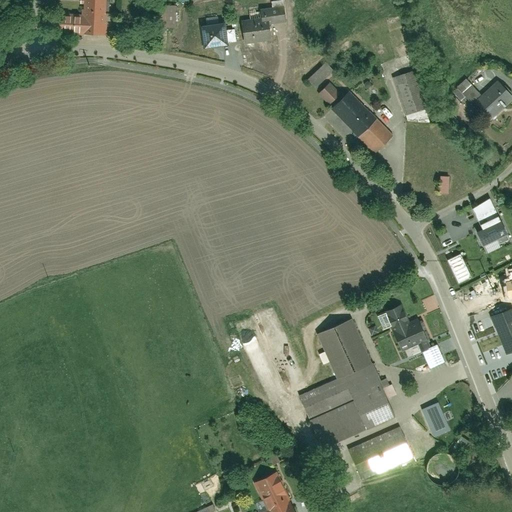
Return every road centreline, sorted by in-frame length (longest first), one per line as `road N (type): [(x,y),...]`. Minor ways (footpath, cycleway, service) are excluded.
road 1 (unclassified): [(412,230),(339,147),(271,93),(235,76),(102,50),(28,55)]
road 2 (unclassified): [(511,458),(412,230)]
